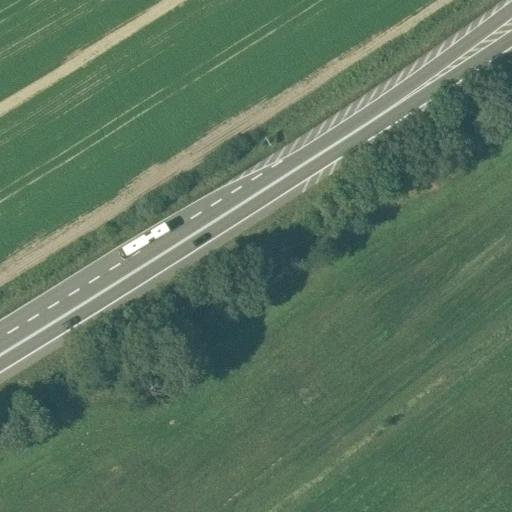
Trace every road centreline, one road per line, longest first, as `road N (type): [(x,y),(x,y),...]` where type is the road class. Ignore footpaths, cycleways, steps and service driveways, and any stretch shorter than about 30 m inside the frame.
road 1 (trunk): [(511,13),(408,88),(0,342)]
road 2 (trunk): [(0,364),(423,102),(511,38)]
